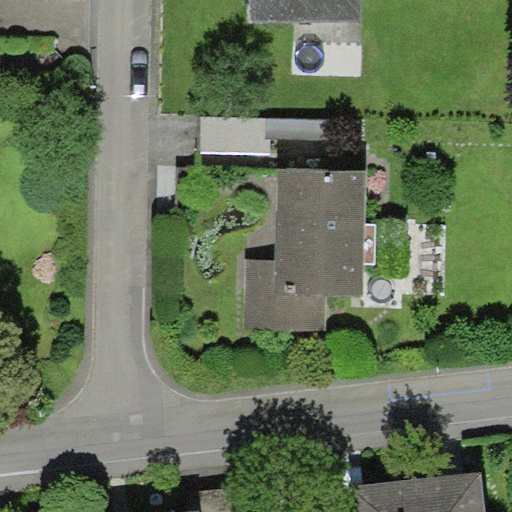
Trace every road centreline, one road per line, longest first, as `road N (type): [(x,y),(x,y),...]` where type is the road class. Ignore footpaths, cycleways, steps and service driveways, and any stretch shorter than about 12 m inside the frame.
road 1 (residential): [(119,425),(132,0)]
road 2 (residential): [(511,388),(119,425)]
road 3 (residential): [(119,425),(0,441)]
